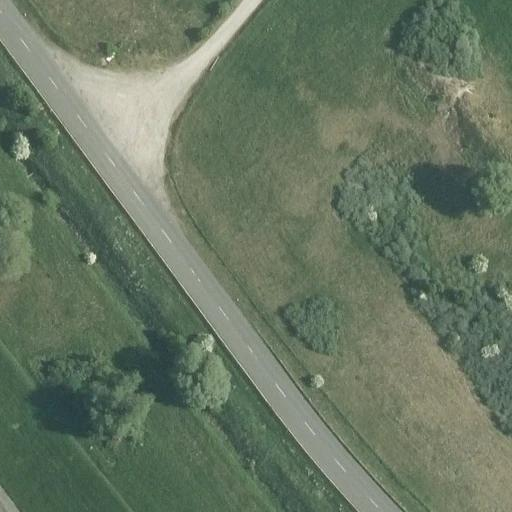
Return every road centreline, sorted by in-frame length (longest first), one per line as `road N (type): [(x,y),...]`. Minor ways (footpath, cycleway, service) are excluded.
road 1 (residential): [(0,20),(368,511)]
road 2 (track): [(270,0),(118,182)]
